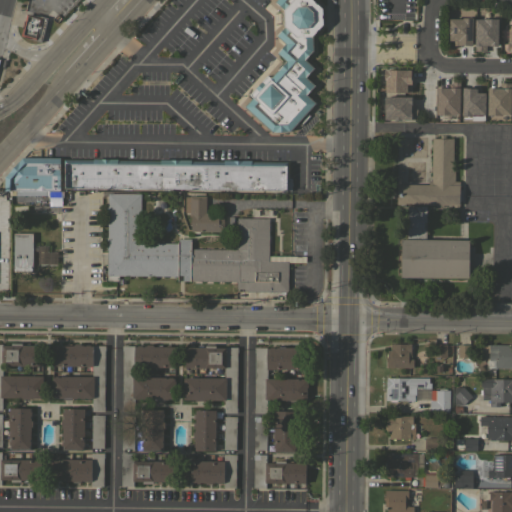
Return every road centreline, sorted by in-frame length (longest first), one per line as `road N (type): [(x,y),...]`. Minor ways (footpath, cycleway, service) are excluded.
road 1 (residential): [(0,316),(348,320)]
road 2 (tertiary): [(351,0),(348,320)]
road 3 (tertiary): [(348,320),(345,511)]
road 4 (residential): [(348,320),(511,322)]
